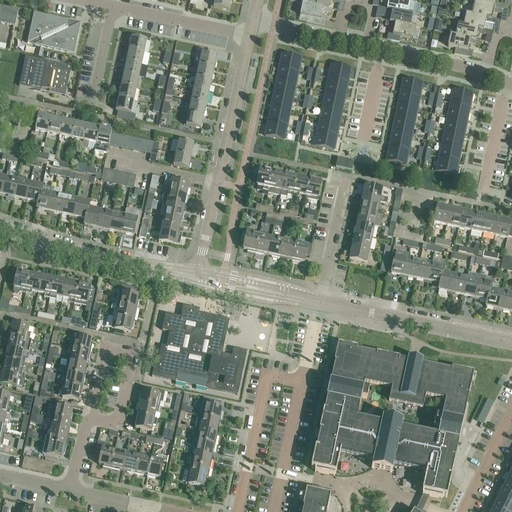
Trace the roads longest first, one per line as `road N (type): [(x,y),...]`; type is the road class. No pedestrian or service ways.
road 1 (residential): [(194,275),(249,36)]
road 2 (residential): [(274,511),(320,302)]
road 3 (tertiary): [(194,275),(0,227)]
road 4 (tertiary): [(511,342),(320,302)]
road 5 (residential): [(88,417),(106,338),(138,350),(118,422)]
road 6 (residential): [(249,36),(113,7)]
road 7 (residential): [(320,302),(347,176)]
